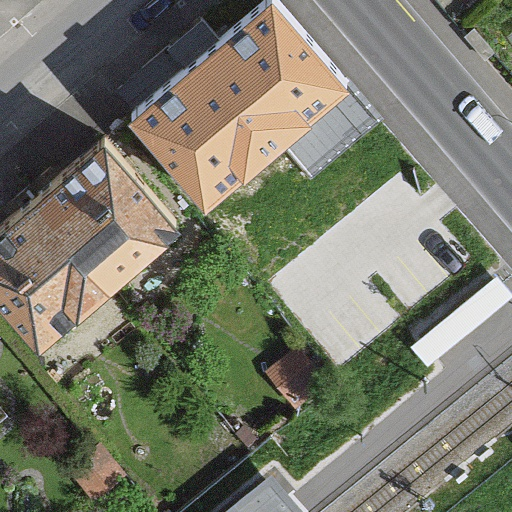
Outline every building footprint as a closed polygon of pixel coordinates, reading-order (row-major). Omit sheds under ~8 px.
[(354,93),(277,0),(268,0),(197,59),(278,156),(354,93)] [(278,156),(197,59),(126,117),(206,214),(278,156)] [(177,212),(101,123),(29,184),(106,273),(177,212)] [(0,280),(41,328),(106,273),(29,184),(0,209),(0,280)] [(296,341),(266,365),(295,402),(325,377),(296,341)] [(105,443),(75,465),(92,485),(120,468),(105,443)] [(302,511),(270,472),(220,511),(302,511)]
